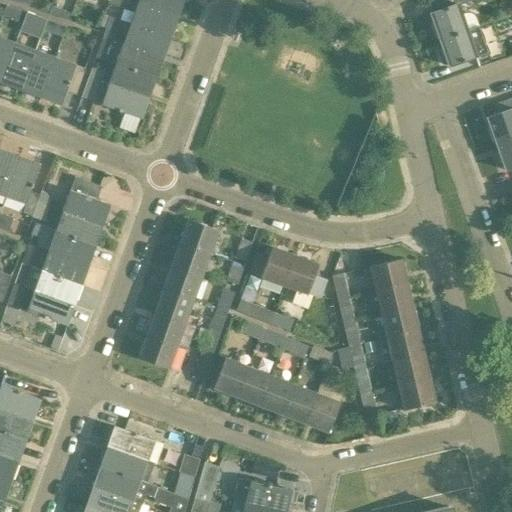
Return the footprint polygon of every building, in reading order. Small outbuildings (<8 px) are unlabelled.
[(129,24),(169,38),(176,18),(136,4),(126,0),(108,0),(107,2),(120,7),(120,8),(133,12),(129,24)] [(137,0),(136,4),(176,18),(182,0),(137,0)] [(439,39),(477,26),(475,18),(472,15),(469,13),(464,13),(460,14),(457,4),(469,0),(432,0),(436,10),(429,13),(433,23),(430,24),(435,38),(438,38),(439,39)] [(2,15),(17,20),(20,10),(5,4),(2,15)] [(47,13),(67,20),(70,12),(50,5),(47,13)] [(18,31),(38,39),(41,30),(45,19),(25,12),(18,31)] [(120,20),(110,17),(102,37),(112,41),(120,20)] [(53,34),(57,23),(45,19),(41,30),(53,34)] [(122,44),(162,58),(169,38),(129,24),(122,44)] [(477,26),(439,39),(442,49),(440,49),(445,64),(447,64),(448,66),(486,52),(477,26)] [(95,57),(105,61),(112,41),(102,37),(95,57)] [(0,81),(14,43),(0,38),(0,81)] [(0,83),(20,90),(34,50),(14,43),(0,81),(0,83)] [(115,64),(155,78),(162,58),(122,44),(115,64)] [(39,98),(54,58),(34,50),(20,90),(39,98)] [(54,58),(39,98),(60,105),(65,91),(75,95),(84,69),(54,58)] [(155,78),(115,64),(107,84),(147,98),(155,78)] [(103,71),(91,67),(87,77),(100,81),(103,71)] [(140,119),(147,98),(107,84),(100,81),(87,77),(80,97),(100,104),(100,105),(140,119)] [(379,133),(389,130),(383,107),(373,109),(379,133)] [(495,143),(511,137),(511,107),(486,117),(489,127),(488,128),(493,143),(495,142),(495,143)] [(511,137),(495,143),(499,153),(497,154),(502,169),(504,168),(505,170),(511,167),(511,137)] [(0,194),(4,196),(19,155),(0,148),(0,194)] [(24,203),(21,213),(30,216),(38,193),(29,190),(39,163),(19,155),(4,196),(24,203)] [(74,177),(69,190),(61,211),(101,225),(109,204),(95,199),(100,186),(74,177)] [(101,225),(61,211),(54,230),(94,245),(101,225)] [(0,228),(7,231),(12,218),(0,213),(0,228)] [(179,243),(209,253),(217,230),(187,219),(179,243)] [(87,264),(94,245),(54,230),(35,223),(30,234),(38,237),(35,245),(40,247),(47,250),(87,264)] [(240,238),(233,258),(244,262),(251,242),(240,238)] [(35,245),(27,242),(20,262),(33,267),(40,247),(35,245)] [(209,253),(179,243),(171,266),(201,276),(209,253)] [(283,286),(294,255),(271,247),(260,277),(283,286)] [(47,250),(40,270),(80,285),(87,264),(47,250)] [(294,255),(283,286),(307,294),(318,264),(294,255)] [(229,271),(225,281),(236,285),(243,265),(222,258),(219,267),(229,271)] [(376,290),(407,283),(401,259),(370,266),(376,290)] [(201,276),(171,266),(162,289),(192,299),(201,276)] [(33,290),(73,305),(80,285),(40,270),(33,290)] [(0,271),(0,301),(1,302),(10,275),(0,271)] [(343,272),(330,274),(336,299),(348,297),(343,272)] [(17,308),(25,287),(13,283),(5,303),(17,308)] [(407,283),(376,290),(381,314),(412,307),(407,283)] [(210,284),(208,291),(220,295),(218,300),(213,298),(212,300),(206,298),(205,303),(216,307),(227,311),(234,292),(210,284)] [(192,299),(162,289),(154,312),(184,322),(192,299)] [(73,305),(33,290),(25,311),(65,325),(73,305)] [(342,323),(354,320),(348,297),(336,299),(342,323)] [(239,299),(235,311),(269,324),(273,312),(239,299)] [(207,330),(219,334),(227,311),(216,307),(207,330)] [(412,307),(381,314),(387,338),(418,331),(412,307)] [(184,322),(154,312),(146,335),(176,345),(184,322)] [(288,331),(293,320),(273,312),(269,324),(288,331)] [(243,320),(239,331),(258,339),(262,328),(243,320)] [(354,320),(342,323),(347,347),(359,344),(354,320)] [(262,328),(258,339),(280,347),(285,337),(262,328)] [(199,353),(210,357),(219,334),(207,330),(199,353)] [(418,331),(387,338),(392,362),(424,354),(418,331)] [(176,345),(146,335),(138,358),(167,369),(176,345)] [(61,338),(54,336),(49,350),(56,353),(61,338)] [(303,356),(308,346),(285,337),(280,347),(303,356)] [(353,370),(365,368),(359,344),(347,347),(352,366),(353,370)] [(331,353),(312,345),(308,356),(327,364),(331,353)] [(347,347),(337,349),(341,369),(352,366),(347,347)] [(191,376),(202,380),(210,357),(199,353),(191,376)] [(424,354),(392,362),(398,385),(429,378),(424,354)] [(235,396),(247,366),(224,357),(212,387),(235,396)] [(247,366),(235,396),(258,405),(270,375),(247,366)] [(359,394),(370,391),(365,368),(353,370),(359,394)] [(270,375),(258,405),(281,414),(292,384),(270,375)] [(429,378),(398,385),(404,410),(435,403),(429,378)] [(0,408),(32,419),(39,399),(0,384),(0,408)] [(292,384),(281,414),(303,423),(315,393),(292,384)] [(363,414),(375,411),(370,391),(359,394),(363,414)] [(315,393),(303,423),(327,432),(338,402),(315,393)] [(32,419),(0,408),(0,430),(25,439),(32,419)] [(105,446),(153,463),(153,462),(155,463),(162,444),(112,426),(105,446)] [(25,439),(0,430),(0,452),(18,459),(25,439)] [(153,463),(105,446),(98,466),(146,483),(153,463)] [(18,459),(0,452),(0,475),(10,479),(18,459)] [(199,459),(186,455),(186,454),(183,454),(178,472),(179,472),(193,477),(199,459)] [(219,467),(204,461),(195,491),(211,494),(219,467)] [(263,462),(261,476),(275,479),(278,465),(263,462)] [(90,486),(141,504),(145,494),(152,497),(154,501),(169,507),(167,511),(183,511),(188,498),(174,493),(173,494),(146,483),(98,466),(90,486)] [(193,477),(179,472),(174,493),(188,498),(193,477)] [(10,479),(0,475),(0,498),(3,499),(10,479)] [(290,489),(249,480),(237,478),(233,499),(244,502),(285,511),(290,489)] [(138,511),(141,504),(90,486),(84,505),(101,511),(138,511)] [(206,511),(211,494),(195,491),(190,511),(191,511),(206,511)] [(242,511),(285,511),(244,502),(242,511)]
